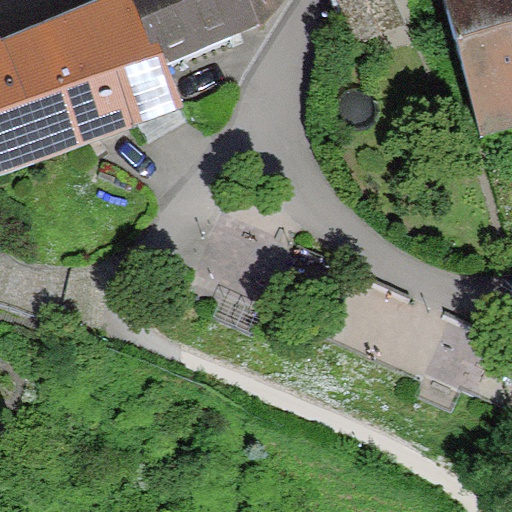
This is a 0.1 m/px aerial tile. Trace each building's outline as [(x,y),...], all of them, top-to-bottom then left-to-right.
[(253,19),(242,0),(138,0),(131,3),(169,69),(234,39),(228,30),(253,19)] [(270,0),(242,0),(253,19),(264,26),(275,12),(265,6),(270,0)] [(335,0),(355,40),(398,20),(388,0),(335,0)] [(511,0),(443,0),(484,139),(511,130),(511,0)] [(169,69),(131,3),(6,60),(0,46),(0,173),(94,139),(139,123),(139,119),(150,115),(182,103),(169,69)]
